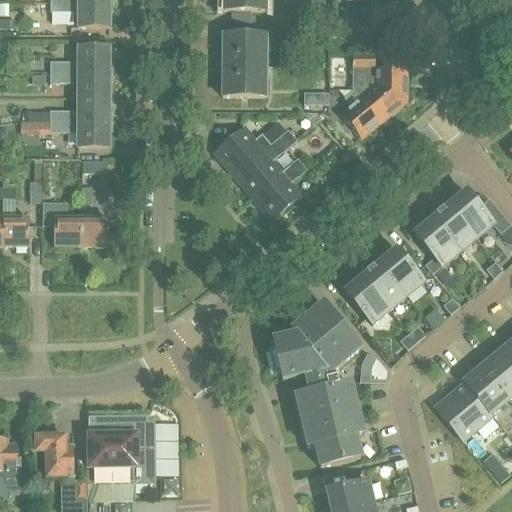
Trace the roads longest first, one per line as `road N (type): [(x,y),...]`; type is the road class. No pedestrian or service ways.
road 1 (residential): [(290,511),(245,332),(465,145)]
road 2 (unclassified): [(447,125),(176,351)]
road 3 (residential): [(429,511),(401,379),(511,283)]
road 4 (residential): [(159,244),(166,0)]
road 5 (tertiary): [(0,390),(101,388),(176,351)]
road 6 (tertiary): [(228,511),(216,431),(176,351)]
